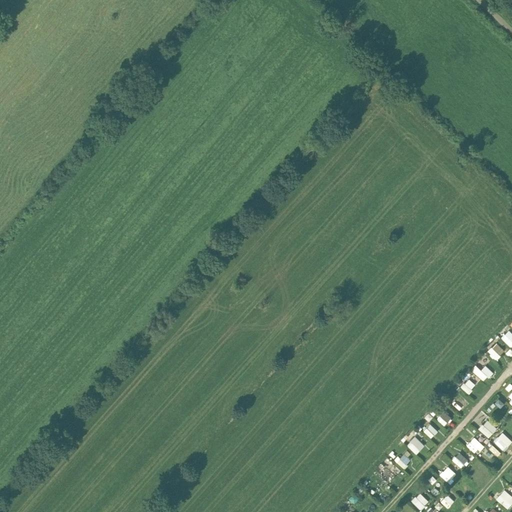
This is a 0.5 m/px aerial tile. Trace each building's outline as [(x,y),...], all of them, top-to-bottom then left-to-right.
[(500,336),(510,346),(511,343),(511,332),(508,328),(500,336)] [(486,348),(493,358),(503,352),(497,341),(486,348)] [(461,386),(468,392),(475,384),(468,378),(461,386)] [(496,398),(493,406),(502,409),(505,400),(496,398)] [(442,411),(437,421),(445,424),(449,414),(442,411)] [(490,436),(495,426),(486,421),(484,425),(480,423),(477,429),(490,436)] [(429,423),(423,430),(430,437),(437,431),(429,423)] [(503,450),(511,442),(502,431),(493,440),(503,450)] [(415,453),(424,445),(415,435),(406,444),(415,453)] [(467,442),(476,451),(482,445),(473,435),(467,442)] [(459,466),(467,459),(459,451),(451,458),(459,466)] [(404,467),(410,458),(401,452),(395,461),(404,467)] [(448,481),(456,473),(447,465),(439,473),(448,481)] [(378,475),(388,484),(396,475),(386,466),(378,475)] [(495,497),(506,508),(511,502),(511,496),(504,488),(495,497)] [(420,509),(429,501),(420,491),(412,500),(420,509)]
